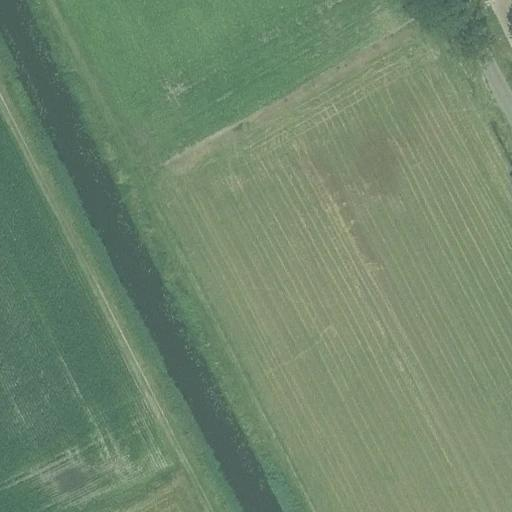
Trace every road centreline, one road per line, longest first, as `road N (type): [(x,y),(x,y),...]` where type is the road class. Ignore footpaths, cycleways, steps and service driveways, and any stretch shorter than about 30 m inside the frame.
road 1 (track): [(210,511),(0,100)]
road 2 (unclassified): [(511,112),(453,0)]
